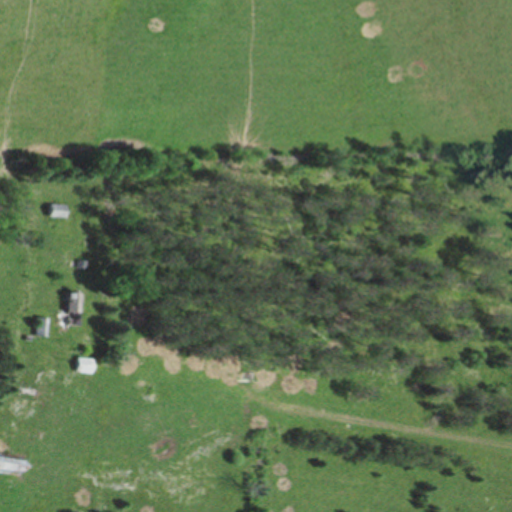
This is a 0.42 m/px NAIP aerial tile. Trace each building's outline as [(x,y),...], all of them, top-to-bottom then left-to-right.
[(65,219),(65,206),(48,206),(48,219),(65,219)] [(78,326),(78,292),(65,292),(65,313),(59,313),(59,326),(78,326)] [(46,338),(46,320),(35,320),(35,338),(46,338)] [(75,374),(91,376),(92,361),(76,359),(75,374)] [(0,475),(20,478),(22,462),(4,460),(6,443),(0,441),(0,475)]
